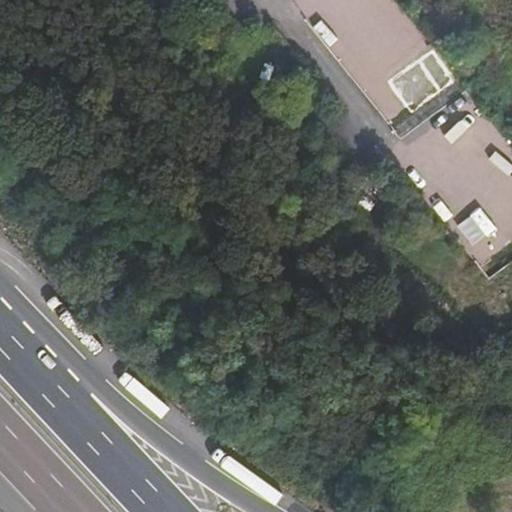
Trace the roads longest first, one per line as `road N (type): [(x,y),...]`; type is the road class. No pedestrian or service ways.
road 1 (motorway): [(267,511),(100,390),(63,399)]
road 2 (motorway): [(167,511),(63,399)]
